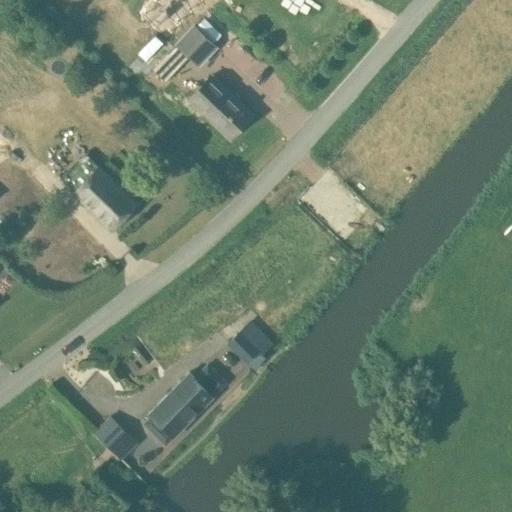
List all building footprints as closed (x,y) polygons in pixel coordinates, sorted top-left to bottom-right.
[(157,0),(144,14),(167,36),(202,0),(157,0)] [(219,46),(193,23),(174,44),(176,45),(169,52),(168,51),(152,69),(165,81),(188,57),(199,67),(219,46)] [(251,116),(210,77),(190,99),(230,138),(251,116)] [(73,194),(112,231),(136,205),(98,168),(73,194)] [(275,341),(250,318),(226,343),(247,362),(259,349),(263,353),(275,341)] [(227,381),(208,362),(193,377),(189,373),(150,413),(151,415),(143,423),(166,444),(227,381)] [(116,413),(99,430),(124,457),(142,440),(116,413)] [(123,511),(131,500),(111,485),(110,487),(94,474),(65,511),(123,511)]
